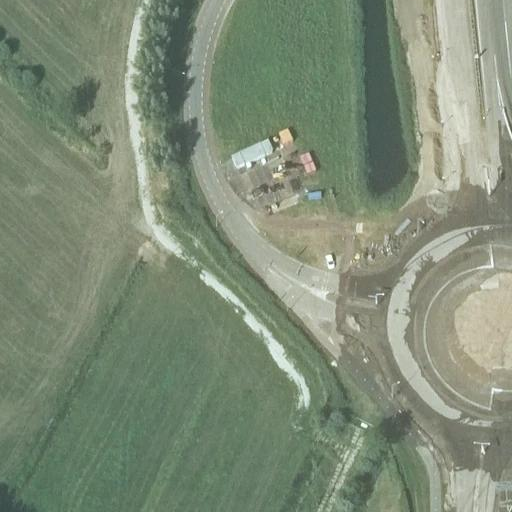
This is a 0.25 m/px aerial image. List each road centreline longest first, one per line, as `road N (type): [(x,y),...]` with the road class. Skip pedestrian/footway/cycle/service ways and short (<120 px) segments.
road 1 (tertiary): [(223,0),(207,36),(202,113),(219,190),(266,267)]
road 2 (secondary): [(394,332),(410,389),(458,435),(463,511)]
road 3 (motorway): [(511,208),(493,135),(503,61)]
road 4 (tertiary): [(266,267),(310,302),(394,332)]
road 5 (tertiary): [(404,283),(327,282),(266,267)]
road 6 (secondary): [(478,234),(473,257),(449,265),(423,292),(416,341)]
road 7 (motorway): [(458,0),(472,133)]
road 8 (secondary): [(416,341),(440,394),(476,418),(505,423)]
